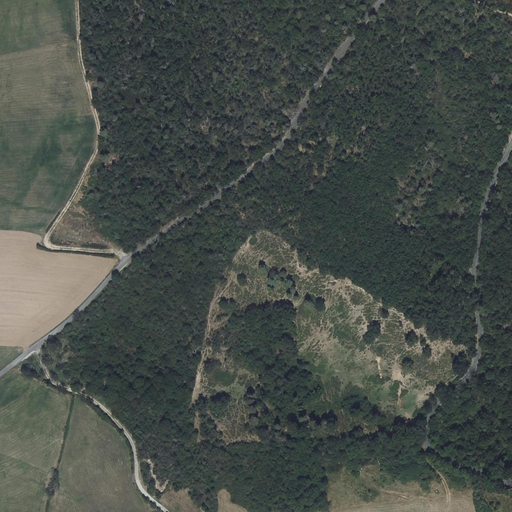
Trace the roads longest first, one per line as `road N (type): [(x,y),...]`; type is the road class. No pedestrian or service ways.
road 1 (unclassified): [(0,374),(125,263),(284,143),(380,0)]
road 2 (unclassified): [(511,489),(434,451),(427,435),(429,416),(477,355),(473,270),(482,208),(511,142)]
road 3 (track): [(125,263),(117,253),(47,243),(96,150),(99,126),(82,66),(77,0)]
road 4 (track): [(166,511),(144,493),(117,421),(54,382),(38,345)]
